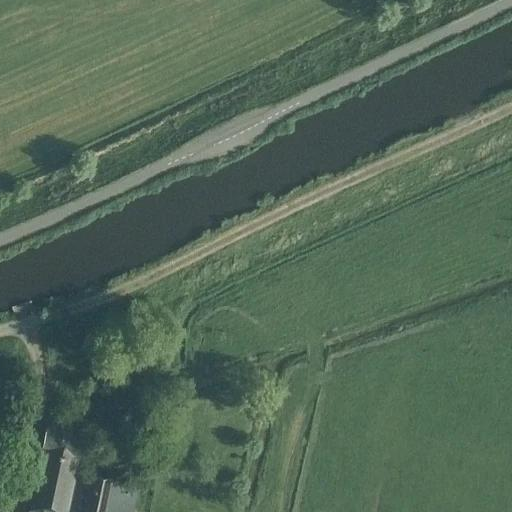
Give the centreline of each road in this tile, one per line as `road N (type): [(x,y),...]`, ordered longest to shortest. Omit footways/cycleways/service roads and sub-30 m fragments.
road 1 (unclassified): [(0,241),(511,10)]
road 2 (track): [(65,310),(511,112)]
